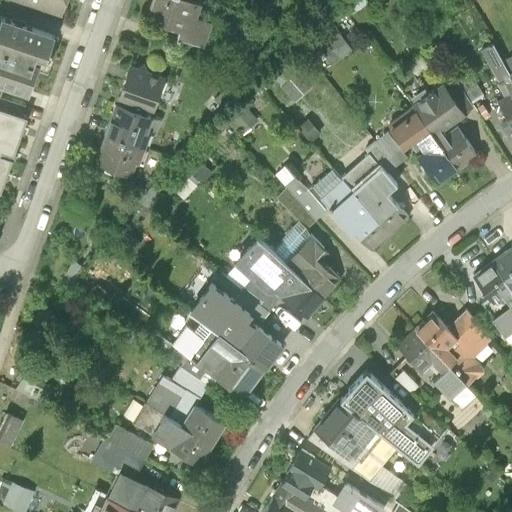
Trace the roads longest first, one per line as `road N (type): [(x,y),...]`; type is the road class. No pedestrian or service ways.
road 1 (residential): [(511,189),(377,297),(308,374),(217,511)]
road 2 (residential): [(112,0),(14,275),(0,270)]
